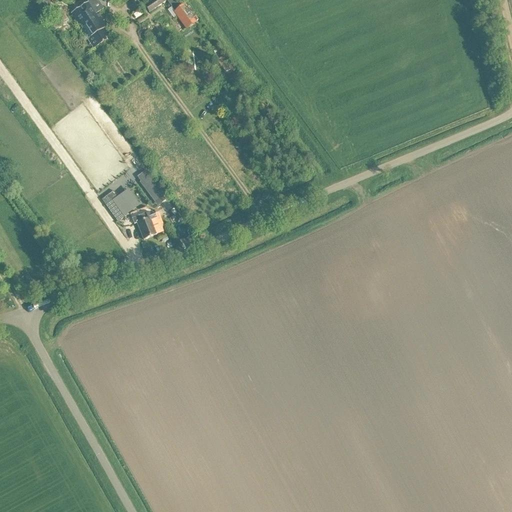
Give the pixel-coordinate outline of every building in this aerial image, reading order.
[(103,9),(96,0),(91,0),(70,14),(93,50),(106,42),(104,39),(108,36),(103,29),(106,27),(97,12),(103,9)] [(179,0),(166,0),(165,0),(153,0),(144,7),(149,14),(165,2),(186,29),(196,21),(179,0)] [(47,18),(55,31),(68,22),(60,10),(47,18)] [(225,56),(216,62),(227,77),(235,71),(225,56)] [(150,175),(146,171),(138,177),(141,182),(140,183),(143,187),(153,180),(150,175)] [(101,201),(117,223),(124,218),(112,202),(116,198),(113,193),(101,201)] [(153,227),(148,214),(131,220),(133,226),(136,225),(142,242),(155,237),(152,227),(153,227)]
